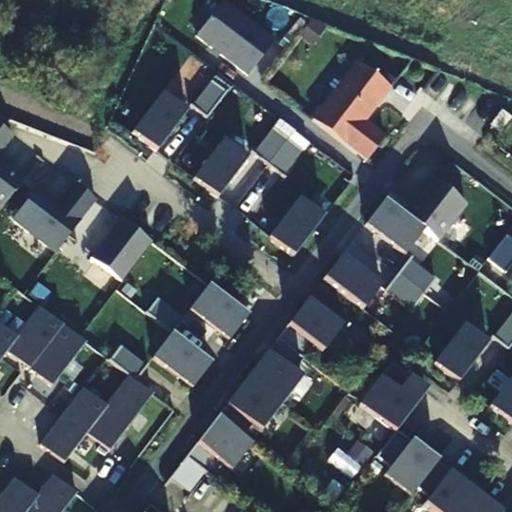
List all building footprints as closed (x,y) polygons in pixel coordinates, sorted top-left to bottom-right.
[(248,77),(273,43),(221,5),(196,39),(248,77)] [(366,164),(384,140),(364,124),(390,90),(357,64),(312,123),(366,164)] [(191,107),(207,116),(223,90),(208,81),(191,107)] [(162,96),(131,136),(156,154),(186,115),(162,96)] [(491,128),(500,134),(511,119),(503,113),(491,128)] [(271,127),(252,153),(282,175),(301,150),(271,127)] [(0,211),(24,181),(0,162),(0,151),(11,138),(0,129),(0,211)] [(223,143),(192,182),(217,201),(247,161),(223,143)] [(432,181),(404,218),(437,243),(466,207),(432,181)] [(95,203),(74,186),(56,209),(48,203),(50,200),(36,189),(11,222),(55,255),(95,203)] [(299,201),(268,241),(293,260),(323,219),(299,201)] [(384,203),(365,227),(405,257),(423,233),(404,218),(384,203)] [(151,246),(120,222),(90,261),(121,285),(151,246)] [(511,267),(511,241),(506,237),(488,261),(506,275),(511,267)] [(341,258),(323,282),(362,313),(381,288),(341,258)] [(411,308),(434,277),(408,258),(385,289),(411,308)] [(246,318),(206,287),(186,313),(226,344),(246,318)] [(157,297),(145,312),(168,330),(179,315),(157,297)] [(321,355),(342,329),(307,302),(185,462),(212,482),(233,453),(241,460),(262,432),(254,427),(263,414),(271,421),(301,382),(293,375),(313,350),(321,355)] [(78,341),(37,311),(15,340),(0,328),(0,363),(1,362),(6,356),(51,390),(62,376),(84,347),(78,341)] [(511,313),(510,312),(492,337),(507,347),(511,339),(511,313)] [(464,328),(434,367),(458,386),(488,346),(464,328)] [(209,366),(170,337),(151,361),(190,390),(209,366)] [(131,378),(142,363),(119,347),(109,361),(131,378)] [(498,511),(396,433),(427,394),(391,366),(358,409),(394,437),(376,461),(390,471),(384,479),(410,500),(417,491),(429,501),(422,509),(426,511),(498,511)] [(511,379),(489,410),(511,427),(511,379)] [(152,399),(127,380),(105,409),(82,392),(39,448),(63,467),(86,438),(107,454),(108,455),(152,399)] [(64,511),(76,498),(51,479),(36,500),(13,482),(0,498),(0,511),(64,511)]
